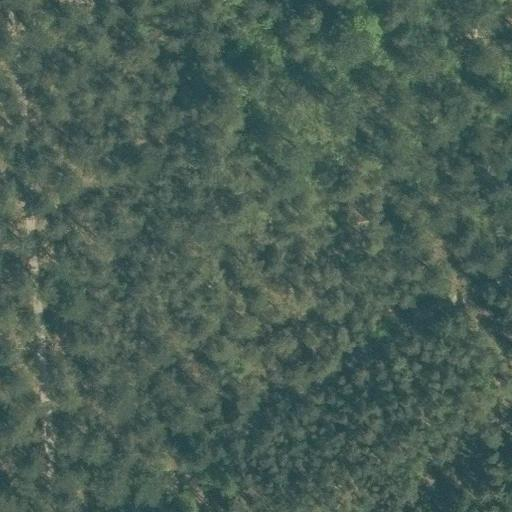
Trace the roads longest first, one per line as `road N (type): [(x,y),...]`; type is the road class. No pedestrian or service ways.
road 1 (track): [(77,511),(59,480),(6,0)]
road 2 (track): [(511,272),(321,361),(114,511)]
road 3 (track): [(323,0),(450,32),(511,28)]
